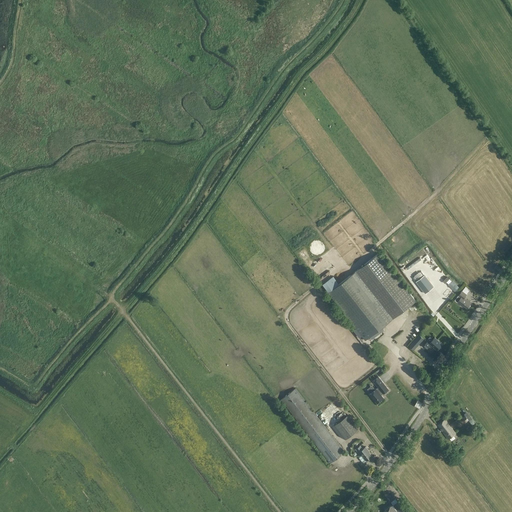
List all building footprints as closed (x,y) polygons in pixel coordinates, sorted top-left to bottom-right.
[(379,253),(340,284),(333,276),(323,284),(329,293),(328,293),(366,341),(416,301),(379,253)] [(424,275),(416,281),(425,293),(433,287),(424,275)] [(464,298),(466,294),(462,291),(458,296),(461,298),(457,303),(462,306),(463,305),(467,308),(471,303),(467,300),(464,298)] [(414,350),(422,341),(424,339),(419,335),(409,346),(414,350)] [(427,349),(431,345),(437,350),(442,345),(439,342),(439,341),(435,338),(429,343),(427,342),(423,346),(427,349)] [(376,388),(375,389),(371,393),(370,393),(377,403),(384,398),(381,395),(383,393),(383,394),(389,390),(378,376),(373,381),(378,387),(376,389),(376,388)] [(345,453),(295,388),(281,399),(330,464),(345,453)] [(465,415),(457,421),(462,428),(470,422),(465,415)] [(358,430),(347,416),(335,425),(346,439),(358,430)] [(455,434),(444,420),(438,425),(448,439),(455,434)] [(366,461),(372,456),(368,450),(366,447),(363,449),(360,446),(356,449),(359,454),(360,453),(366,461)]
